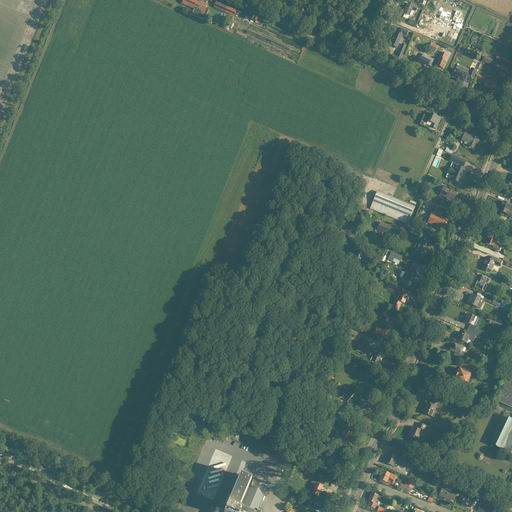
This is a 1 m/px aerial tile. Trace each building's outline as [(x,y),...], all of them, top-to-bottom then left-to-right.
[(193,9),(197,1),(197,0),(196,0),(185,0),(184,5),(193,9)] [(197,0),(193,8),(193,10),(205,16),(208,10),(205,9),(207,5),(197,0)] [(227,8),(216,3),(214,7),(225,12),(227,8)] [(403,14),(408,16),(409,16),(411,10),(415,12),(417,7),(412,5),(408,3),(403,14)] [(440,7),(438,13),(441,14),(439,18),(442,19),(444,20),(448,22),(451,15),(450,15),(451,13),(447,12),(446,13),(442,11),(443,8),(440,7)] [(227,8),(225,12),(234,16),(236,12),(227,8)] [(456,11),(452,20),(455,22),(452,29),(458,31),(460,28),(462,29),(463,25),(462,24),(463,21),(458,19),(461,13),(456,11)] [(416,24),(422,27),(421,29),(426,31),(427,29),(430,30),(432,25),(419,19),(416,24)] [(408,31),(404,29),(399,27),(397,33),(396,32),(390,45),(397,48),(402,35),(406,37),(408,31)] [(429,49),(435,52),(438,46),(431,43),(429,49)] [(390,59),(399,63),(403,54),(398,52),(396,56),(392,54),(390,59)] [(442,52),(438,61),(436,66),(442,69),(446,61),(444,60),(446,54),(442,52)] [(422,55),(418,64),(423,66),(423,67),(425,68),(425,67),(427,68),(427,65),(430,67),(433,60),(422,55)] [(492,60),(484,56),(484,57),(483,56),(482,58),(483,58),(482,61),(490,65),(492,60)] [(501,65),(504,66),(508,68),(511,62),(506,60),(497,56),(495,60),(501,63),(501,65)] [(477,71),(472,68),(468,76),(473,79),(477,71)] [(467,74),(456,69),(455,72),(454,72),(454,73),(452,72),(450,76),(453,77),(452,78),(456,79),(455,80),(459,81),(463,83),(467,74)] [(499,92),(499,91),(500,89),(495,87),(496,86),(492,84),(492,85),(485,82),(483,86),(490,89),(489,91),(497,95),(497,94),(498,94),(499,92)] [(431,127),(436,129),(441,118),(431,113),(430,116),(428,115),(426,120),(432,124),(431,127)] [(467,146),(470,147),(474,149),(479,139),(472,136),(464,133),(462,140),(469,143),(467,146)] [(449,161),(458,165),(460,159),(452,155),(449,161)] [(442,165),(443,162),(435,159),(429,174),(442,178),(446,167),(442,165)] [(452,169),(450,174),(451,175),(452,175),(451,180),(460,183),(462,179),(463,179),(464,175),(466,170),(456,166),(454,170),(453,170),(452,169)] [(444,186),(443,187),(440,195),(453,200),(456,193),(446,188),(447,187),(444,186)] [(370,209),(403,222),(408,224),(415,207),(377,192),(375,197),(370,209)] [(511,220),(511,211),(509,211),(511,205),(508,204),(504,202),(500,211),(507,214),(507,215),(510,217),(510,218),(510,219),(511,220)] [(428,223),(439,228),(444,229),(448,220),(432,214),(428,223)] [(379,233),(380,231),(385,233),(384,235),(387,236),(391,227),(380,222),(376,232),(379,233)] [(493,248),(498,250),(500,251),(502,247),(495,244),(498,238),(494,237),(490,235),(486,244),(494,247),(493,248)] [(357,240),(354,246),(360,248),(355,257),(360,259),(363,254),(366,246),(361,244),(362,243),(357,240)] [(417,242),(415,248),(418,249),(416,252),(419,254),(424,256),(429,244),(424,242),(421,241),(420,243),(417,242)] [(391,252),(388,260),(392,262),(394,259),(400,261),(402,256),(391,252)] [(483,270),(485,271),(488,272),(491,273),(494,265),(500,267),(502,261),(492,257),(491,260),(486,258),(484,265),(485,265),(483,270)] [(402,278),(400,283),(406,286),(408,281),(412,283),(416,275),(412,273),(414,268),(407,265),(404,272),(402,272),(400,277),(402,278),(402,279),(402,278)] [(479,275),(478,278),(474,288),(481,291),(481,292),(483,293),(484,291),(482,290),(484,285),(486,286),(489,279),(479,275)] [(404,290),(400,288),(399,287),(396,294),(400,295),(398,301),(395,299),(392,308),(398,310),(401,302),(404,303),(407,296),(403,294),(404,290)] [(471,294),(467,303),(474,307),(480,309),(482,305),(478,304),(480,298),(476,296),(471,294)] [(374,333),(382,337),(386,338),(388,333),(386,332),(387,328),(392,330),(396,321),(392,319),(388,318),(387,318),(390,312),(383,309),(380,316),(386,319),(385,320),(386,321),(386,322),(387,323),(388,323),(386,328),(384,331),(376,328),(374,333)] [(464,322),(470,325),(473,326),(474,324),(477,318),(468,314),(464,322)] [(476,328),(473,334),(476,335),(481,337),(484,332),(476,328)] [(473,334),(470,333),(466,331),(464,334),(460,332),(456,339),(466,343),(468,339),(473,342),(476,335),(473,334)] [(346,343),(345,346),(347,347),(348,344),(349,345),(352,339),(356,340),(359,341),(359,340),(357,339),(357,338),(353,337),(352,337),(349,335),(346,343)] [(371,363),(371,362),(378,365),(382,356),(375,353),(372,352),(373,350),(365,347),(359,344),(356,351),(363,354),(363,353),(370,356),(371,355),(373,356),(373,358),(371,358),(369,358),(368,362),(371,363)] [(454,356),(459,358),(461,359),(465,352),(462,351),(464,348),(454,344),(451,351),(456,353),(454,356)] [(454,382),(458,384),(461,385),(459,389),(464,391),(466,387),(468,388),(474,375),(471,374),(470,373),(473,365),(467,363),(464,371),(459,369),(454,382)] [(361,364),(357,372),(364,374),(367,366),(361,364)] [(498,402),(511,408),(511,375),(510,376),(498,402)] [(363,386),(366,387),(370,389),(373,381),(367,378),(363,377),(361,376),(360,380),(358,384),(359,385),(362,387),(363,386)] [(427,403),(423,413),(427,415),(432,417),(433,417),(434,414),(433,414),(433,413),(436,405),(442,408),(442,406),(444,401),(439,399),(434,397),(431,405),(430,404),(427,403)] [(349,412),(353,414),(357,416),(362,404),(358,402),(354,400),(353,403),(350,402),(349,405),(352,406),(351,408),(347,407),(346,411),(349,412)] [(459,418),(463,420),(464,417),(465,418),(467,414),(463,412),(462,412),(460,414),(459,418)] [(501,448),(505,451),(506,450),(507,450),(507,451),(511,453),(511,454),(511,453),(511,452),(511,449),(511,416),(510,415),(511,415),(505,412),(503,417),(491,442),(495,444),(496,444),(496,445),(501,448)] [(408,438),(412,440),(413,440),(414,439),(418,440),(420,435),(422,436),(426,426),(418,423),(416,429),(412,427),(408,438)] [(336,444),(340,445),(344,447),(347,441),(351,432),(345,429),(341,439),(338,438),(336,444)] [(386,464),(390,466),(393,467),(395,462),(407,467),(413,469),(421,473),(424,466),(415,462),(416,461),(392,450),(390,454),(386,464)] [(324,464),(326,464),(331,466),(335,456),(330,454),(328,453),(326,452),(325,455),(327,455),(325,458),(324,457),(322,462),(324,464)] [(383,471),(381,475),(395,481),(397,482),(399,478),(396,477),(392,476),(389,475),(390,474),(383,471)] [(395,481),(381,475),(379,479),(386,482),(387,481),(390,482),(389,483),(393,484),(395,481)] [(433,485),(438,487),(442,477),(438,475),(433,485)] [(260,511),(261,511),(257,509),(268,486),(253,480),(253,481),(251,480),(252,480),(241,476),(227,509),(223,507),(221,511),(222,511),(260,511)] [(409,478),(406,486),(411,488),(414,489),(416,485),(414,484),(415,481),(414,481),(413,480),(409,478)] [(312,494),(313,494),(318,496),(322,487),(316,484),(313,483),(311,486),(314,488),(312,494)] [(411,488),(406,486),(400,483),(399,487),(410,492),(411,488)] [(440,491),(439,493),(440,494),(439,495),(453,501),(455,496),(456,494),(450,492),(451,489),(447,487),(446,490),(442,489),(441,491),(440,491)] [(480,495),(482,492),(478,490),(477,492),(476,492),(473,499),(478,501),(480,495)] [(368,506),(372,508),(374,509),(376,504),(377,505),(378,501),(379,500),(382,502),(384,501),(385,499),(372,493),(368,501),(370,502),(368,506)] [(464,497),(461,496),(459,500),(462,502),(461,504),(470,508),(472,503),(473,501),(470,500),(470,498),(467,496),(466,499),(464,498),(464,497)] [(481,505),(480,506),(478,511),(481,511),(492,511),(493,510),(497,511),(499,505),(491,502),(489,508),(481,505)]
